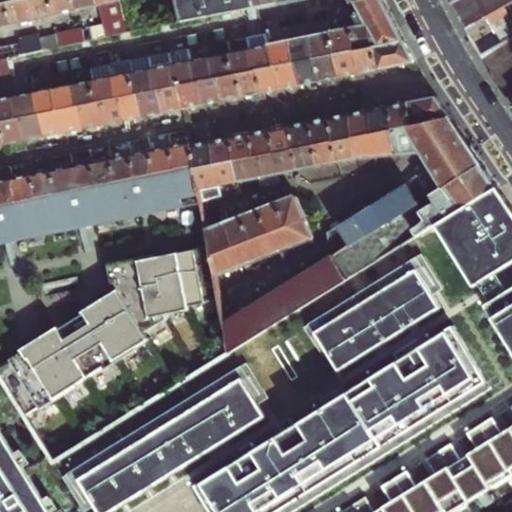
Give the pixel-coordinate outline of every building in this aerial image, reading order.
[(0,0),(0,6),(9,5),(29,0),(175,0),(181,24),(201,20),(255,9),(251,0),(0,0)] [(30,0),(29,0),(9,5),(13,26),(24,23),(35,21),(30,0)] [(45,19),(56,17),(52,0),(30,0),(35,21),(45,19)] [(66,15),(77,12),(74,0),(52,0),(56,17),(66,15)] [(87,10),(98,8),(96,0),(74,0),(77,12),(87,10)] [(96,0),(98,8),(101,20),(102,29),(105,41),(123,37),(126,36),(118,0),(96,0)] [(251,0),(255,9),(267,7),(277,5),(276,0),(251,0)] [(381,0),(366,0),(354,3),(357,8),(360,13),(386,7),(383,2),(381,0)] [(511,37),(511,0),(460,0),(453,4),(467,30),(482,56),(511,37)] [(13,26),(9,5),(0,6),(0,28),(3,28),(13,26)] [(350,30),(355,52),(373,48),(404,42),(395,24),(386,7),(360,13),(351,17),(356,29),(350,30)] [(105,41),(102,29),(81,33),(84,45),(103,41),(105,41)] [(330,35),(335,56),(355,52),(350,30),(340,32),(330,35)] [(294,65),(289,43),(279,45),(278,40),(277,33),(264,36),(268,47),(275,69),(276,68),(294,65)] [(314,60),(315,60),(335,56),(330,35),(319,37),(309,39),(314,60)] [(511,37),(482,56),(497,79),(511,102),(511,37)] [(44,54),(63,50),(62,44),(60,38),(39,42),(41,54),(44,54)] [(294,65),(296,64),(314,60),(309,39),(300,41),(289,43),(294,65)] [(64,49),(77,46),(76,41),(62,44),(63,50),(64,49)] [(41,54),(39,42),(18,47),(20,59),(24,58),(41,54)] [(404,42),(373,48),(378,71),(415,63),(410,52),(404,42)] [(20,59),(18,47),(0,50),(0,63),(4,62),(20,59)] [(275,69),(268,47),(258,49),(249,51),(253,73),(257,72),(275,69)] [(373,48),(355,52),(359,75),(369,73),(378,71),(373,48)] [(194,85),(189,63),(187,51),(179,53),(168,55),(175,89),(177,89),(194,85)] [(253,73),(249,51),(239,53),(229,55),(233,77),(237,77),(253,73)] [(359,75),(355,52),(335,56),(339,78),(349,76),(359,75)] [(158,57),(147,59),(154,93),(157,93),(157,92),(175,89),(168,55),(158,57)] [(233,77),(229,55),(220,57),(209,59),(214,81),(218,81),(233,77)] [(335,56),(315,60),(320,83),(329,81),(339,78),(335,56)] [(128,63),(131,75),(135,97),(138,96),(154,93),(147,59),(138,61),(128,63)] [(214,81),(209,59),(200,61),(189,63),(194,85),(198,85),(214,81)] [(320,83),(315,60),(314,60),(296,64),(300,86),(311,84),(320,83)] [(0,81),(8,80),(4,62),(0,63),(0,81)] [(294,65),(276,68),(281,90),(290,88),(300,86),(296,64),(294,65)] [(115,101),(111,79),(109,68),(99,70),(89,72),(91,83),(95,105),(96,105),(98,104),(115,101)] [(275,69),(257,72),(261,94),(271,92),(281,90),(276,68),(275,69)] [(261,94),(257,72),(253,73),(237,77),(242,98),(252,96),(261,94)] [(115,101),(118,100),(135,97),(131,75),(121,77),(111,79),(115,101)] [(233,77),(218,81),(222,102),(232,100),(242,98),(237,77),(233,77)] [(214,81),(198,85),(202,106),(212,104),(222,102),(218,81),(214,81)] [(95,105),(91,83),(81,85),(71,87),(76,109),(78,108),(95,105)] [(177,89),(182,110),(192,108),(202,106),(198,85),(194,85),(177,89)] [(62,89),(52,91),(57,112),(59,112),(76,109),(71,87),(62,89)] [(157,92),(157,93),(162,114),(172,112),(182,110),(177,89),(175,89),(157,92)] [(57,112),(52,91),(43,93),(32,95),(37,117),(38,116),(57,112)] [(154,93),(138,96),(142,119),(153,116),(162,114),(157,93),(154,93)] [(37,117),(32,95),(22,97),(12,99),(17,121),(19,120),(37,117)] [(142,119),(138,96),(135,97),(118,100),(123,123),(133,120),(142,119)] [(436,97),(406,103),(411,126),(450,118),(443,107),(436,97)] [(3,101),(0,101),(0,123),(17,121),(12,99),(3,101)] [(123,123),(118,100),(115,101),(98,104),(103,127),(113,125),(123,123)] [(411,126),(406,103),(397,105),(388,107),(392,130),(411,126)] [(95,105),(78,108),(83,131),(93,129),(103,127),(98,104),(96,105),(95,105)] [(392,130),(388,107),(377,109),(367,111),(372,134),(387,131),(392,130)] [(76,109),(59,112),(63,134),(74,132),(83,131),(78,108),(76,109)] [(372,134),(367,111),(356,113),(347,115),(351,138),(372,134)] [(57,112),(38,116),(43,139),(52,137),(63,134),(59,112),(57,112)] [(337,117),(327,119),(332,142),(351,138),(347,115),(337,117)] [(37,117),(19,120),(24,143),(34,140),(43,139),(38,116),(37,117)] [(391,157),(419,155),(462,135),(457,128),(450,118),(411,126),(392,130),(387,131),(391,157)] [(319,121),(308,123),(312,146),(332,142),(327,119),(319,121)] [(17,121),(0,123),(0,125),(4,146),(15,144),(24,143),(19,120),(17,121)] [(312,146),(308,123),(297,125),(288,127),(292,150),(312,146)] [(278,129),(269,131),(273,154),(292,150),(288,127),(278,129)] [(185,128),(179,129),(182,140),(188,139),(185,129),(185,128)] [(259,133),(249,135),(254,158),(273,154),(269,131),(259,133)] [(372,134),(351,138),(356,158),(385,157),(391,157),(387,131),(372,134)] [(239,137),(230,139),(234,162),(254,158),(249,135),(239,137)] [(425,165),(469,145),(465,140),(462,135),(419,155),(423,160),(425,165)] [(351,138),(332,142),(336,163),(346,161),(356,158),(351,138)] [(210,143),(215,166),(234,162),(230,139),(219,142),(210,143)] [(312,146),(316,167),(336,163),(332,142),(312,146)] [(193,168),(194,170),(215,166),(210,143),(202,145),(189,148),(193,168)] [(178,148),(169,150),(173,172),(193,168),(189,148),(189,145),(178,148)] [(476,156),(469,145),(425,165),(426,165),(405,187),(413,200),(415,205),(482,164),(476,156)] [(316,167),(312,146),(292,150),(297,171),(307,169),(316,167)] [(160,151),(149,154),(154,176),(173,172),(169,150),(160,151)] [(292,150),(273,154),(277,175),(286,173),(297,171),(292,150)] [(139,156),(129,158),(134,180),(154,176),(149,154),(139,156)] [(277,175),(273,154),(254,158),(258,179),(268,177),(277,175)] [(119,160),(110,162),(115,184),(134,180),(129,158),(119,160)] [(254,158),(234,162),(238,183),(249,181),(258,179),(254,158)] [(101,163),(90,166),(95,188),(115,184),(110,162),(101,163)] [(215,166),(219,187),(230,184),(238,183),(234,162),(215,166)] [(332,257),(346,279),(433,226),(456,211),(497,186),(490,177),(482,164),(415,205),(399,215),(381,226),(364,237),(346,248),(338,253),(332,257)] [(80,168),(71,170),(75,192),(95,188),(90,166),(80,168)] [(215,166),(194,170),(198,191),(219,187),(215,166)] [(0,250),(202,210),(198,191),(194,170),(193,168),(173,172),(154,176),(134,180),(115,184),(95,188),(75,192),(55,196),(36,200),(16,204),(0,207),(0,250)] [(55,196),(75,192),(71,170),(61,172),(50,174),(55,196)] [(41,176),(31,178),(36,200),(55,196),(50,174),(41,176)] [(22,179),(12,182),(16,204),(36,200),(31,178),(22,179)] [(0,207),(16,204),(12,182),(2,183),(0,183),(0,207)] [(511,208),(509,205),(497,186),(456,211),(433,226),(475,288),(511,262),(511,208)] [(198,191),(202,210),(222,204),(221,197),(219,187),(198,191)] [(396,192),(387,197),(399,215),(415,205),(413,200),(405,187),(396,192)] [(286,199),(279,202),(287,226),(305,218),(296,197),(293,196),(286,199)] [(380,202),(372,207),(370,208),(381,226),(399,215),(387,197),(380,202)] [(243,215),(260,209),(257,199),(248,202),(239,205),(243,215)] [(270,205),(260,209),(268,233),(287,226),(279,202),(270,205)] [(353,219),(364,237),(381,226),(370,208),(362,213),(353,219)] [(268,233),(260,209),(243,215),(250,240),(268,233)] [(250,240),(243,215),(233,219),(225,223),(232,247),(250,240)] [(305,218),(287,226),(296,250),(313,243),(314,240),(305,218)] [(335,230),(346,248),(364,237),(353,219),(343,225),(335,230)] [(217,226),(206,230),(210,249),(211,255),(232,247),(225,223),(217,226)] [(287,226),(268,233),(277,256),(286,253),(296,250),(287,226)] [(346,248),(335,230),(328,234),(328,237),(338,253),(346,248)] [(268,233),(250,240),(258,263),(277,256),(268,233)] [(258,263),(250,240),(232,247),(239,270),(249,267),(258,263)] [(211,255),(216,279),(227,274),(239,270),(232,247),(211,255)] [(211,255),(210,249),(109,267),(120,294),(148,337),(171,323),(221,304),(220,300),(218,292),(216,279),(211,255)] [(324,262),(317,267),(330,290),(346,279),(332,257),(324,262)] [(330,290),(317,267),(308,272),(301,277),(315,299),(330,290)] [(417,267),(316,331),(339,369),(440,305),(417,267)] [(315,299),(301,277),(294,281),(286,286),(300,309),(315,299)] [(300,309),(286,286),(271,296),(284,318),(300,309)] [(511,289),(487,307),(511,343),(511,289)] [(0,374),(27,419),(150,341),(148,337),(120,294),(0,370),(0,374)] [(266,299),(256,305),(270,327),(284,318),(271,296),(266,299)] [(270,327),(256,305),(250,309),(240,316),(253,338),(270,327)] [(253,338),(240,316),(225,325),(231,352),(253,338)] [(454,323),(197,483),(214,511),(273,511),(488,378),(454,323)] [(110,511),(266,414),(242,376),(79,477),(101,511),(110,511)] [(455,511),(511,476),(511,428),(507,431),(497,416),(472,432),(482,447),(465,457),(455,443),(431,458),(440,473),(422,484),(412,470),(387,485),(397,500),(380,511),(370,496),(344,511),(455,511)] [(52,511),(0,427),(0,511),(52,511)]
